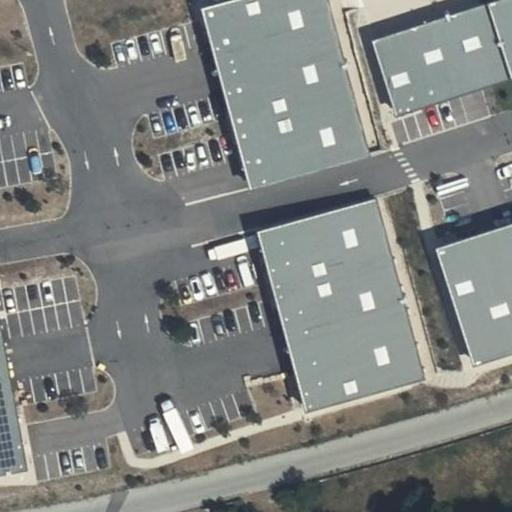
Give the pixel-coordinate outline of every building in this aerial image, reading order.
[(332,0),(240,0),(205,10),(254,187),(375,154),(332,0)] [(511,0),(507,0),(379,39),(402,112),(511,78),(511,0)] [(42,174),(56,175),(58,154),(44,152),(42,174)] [(380,198),(261,231),(311,410),(430,377),(380,198)] [(511,226),(445,248),(482,361),(511,351),(511,226)] [(0,315),(0,476),(30,471),(0,315)]
